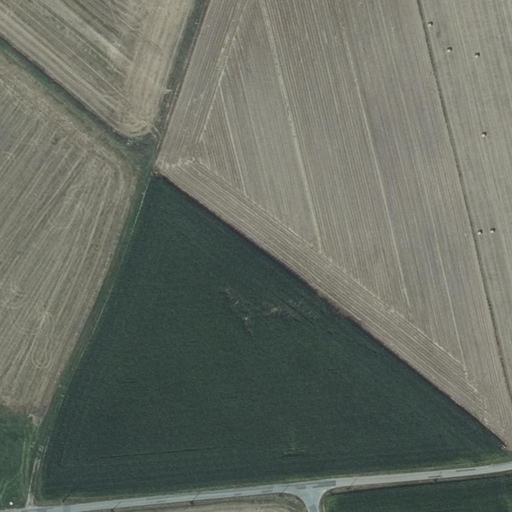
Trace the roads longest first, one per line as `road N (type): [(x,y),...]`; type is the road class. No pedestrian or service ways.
road 1 (track): [(201,0),(110,272),(58,381),(29,511)]
road 2 (unclassified): [(300,485),(63,511)]
road 3 (unclassified): [(511,462),(300,485)]
